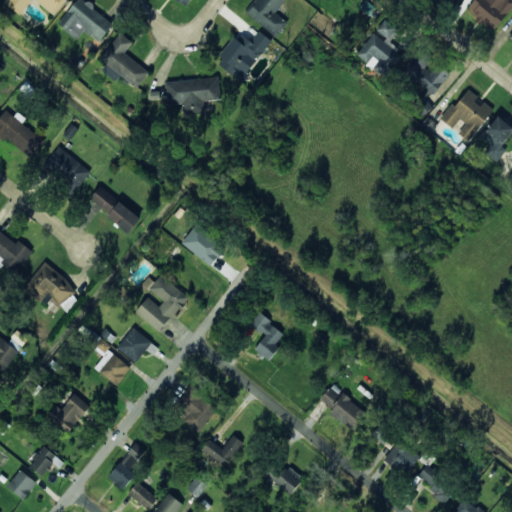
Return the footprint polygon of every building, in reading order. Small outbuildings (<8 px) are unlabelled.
[(34,0),(56,15),(67,0),(7,0),(5,3),(21,15),(31,0),(34,0)] [(98,42),(114,26),(86,0),(78,0),(58,22),(77,40),(86,31),(98,42)] [(288,22),(276,13),(285,0),(257,0),(247,14),(277,37),(288,22)] [(474,0),(468,9),(495,30),(511,7),(511,2),(508,0),(474,0)] [(376,31),(390,42),(399,30),(385,19),(376,31)] [(217,64),(241,82),(271,40),(259,31),(252,42),(239,32),(217,64)] [(150,72),(125,53),(133,43),(120,32),(100,59),(107,64),(102,71),(116,82),(120,76),(137,89),(150,72)] [(402,56),(374,33),(357,54),(368,63),(373,57),(379,62),(373,69),(385,78),(402,56)] [(424,116),(433,105),(428,100),(451,72),(439,63),(434,69),(416,55),(403,71),(424,89),(411,106),(424,116)] [(166,81),(168,106),(183,105),(184,114),(205,113),(205,100),(219,99),(218,78),(166,81)] [(442,120),(457,131),(456,131),(470,141),(494,109),(466,89),(442,120)] [(22,123),(24,121),(8,108),(0,117),(0,134),(29,158),(44,140),(22,123)] [(506,149),(502,146),(511,132),(511,126),(497,116),(482,137),(491,144),(485,153),(498,162),(506,149)] [(91,171),(59,147),(45,166),(77,190),(91,171)] [(142,215),(98,189),(88,205),(132,231),(142,215)] [(224,251),(197,226),(182,242),(210,267),(224,251)] [(0,265),(2,262),(15,273),(31,253),(0,228),(0,265)] [(46,295),(60,307),(66,300),(72,305),(77,299),(73,296),(78,290),(45,262),(26,285),(43,299),(46,295)] [(136,313),(161,332),(189,297),(160,275),(149,289),(164,301),(160,306),(148,297),(136,313)] [(270,361),(280,346),(276,344),(285,332),(258,314),(250,325),(265,336),(255,350),(270,361)] [(95,368),(117,386),(131,367),(108,350),(111,346),(85,325),(78,335),(104,355),(95,368)] [(146,349),(154,355),(157,350),(152,346),(154,342),(130,326),(115,348),(137,363),(146,349)] [(26,340),(15,333),(8,344),(19,351),(26,340)] [(0,372),(2,374),(19,352),(0,337),(0,372)] [(199,433),(219,408),(191,386),(174,407),(186,416),(183,421),(199,433)] [(320,399),(334,410),(332,414),(354,431),(368,413),(342,393),(341,395),(330,386),(320,399)] [(57,405),(48,418),(70,433),(90,405),(74,394),(63,410),(57,405)] [(387,445),(395,430),(381,422),(373,437),(387,445)] [(202,451),(226,467),(243,442),(233,435),(224,449),(209,439),(202,451)] [(405,474),(420,457),(401,440),(386,457),(405,474)] [(125,489),(135,474),(131,471),(145,449),(134,442),(109,479),(125,489)] [(264,472),(290,496),(304,480),(289,466),(284,472),(273,462),(264,472)] [(419,476),(433,487),(429,493),(445,504),(456,488),(426,466),(419,476)] [(37,482),(20,470),(7,487),(25,499),(37,482)] [(187,488),(198,498),(208,486),(197,477),(187,488)] [(128,494),(149,510),(158,498),(137,482),(128,494)] [(154,511),(177,511),(183,503),(167,493),(154,511)] [(483,511),(466,497),(453,511),(483,511)]
